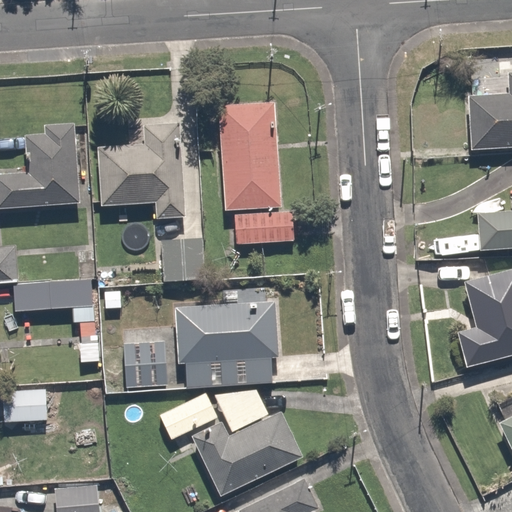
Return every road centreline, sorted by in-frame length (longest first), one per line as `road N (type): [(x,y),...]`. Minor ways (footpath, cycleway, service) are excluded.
road 1 (residential): [(433,511),(382,389),(355,8)]
road 2 (residential): [(0,29),(355,8)]
road 3 (residential): [(355,8),(487,0)]
